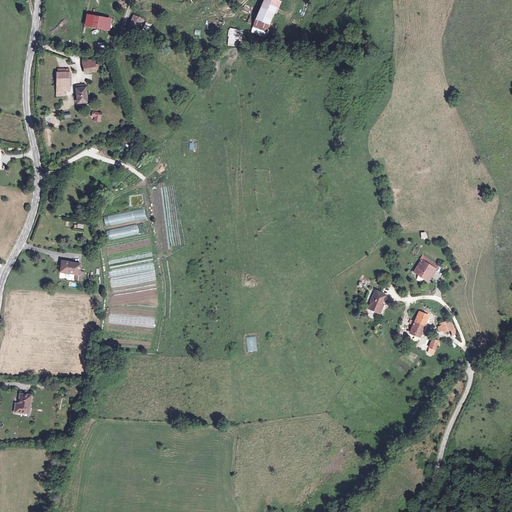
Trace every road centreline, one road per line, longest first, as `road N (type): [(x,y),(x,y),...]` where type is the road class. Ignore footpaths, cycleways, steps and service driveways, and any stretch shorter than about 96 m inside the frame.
road 1 (tertiary): [(0,288),(37,193),(25,100),(30,44)]
road 2 (residential): [(472,365),(420,511)]
road 3 (residential): [(30,44),(73,58),(99,53),(132,0)]
